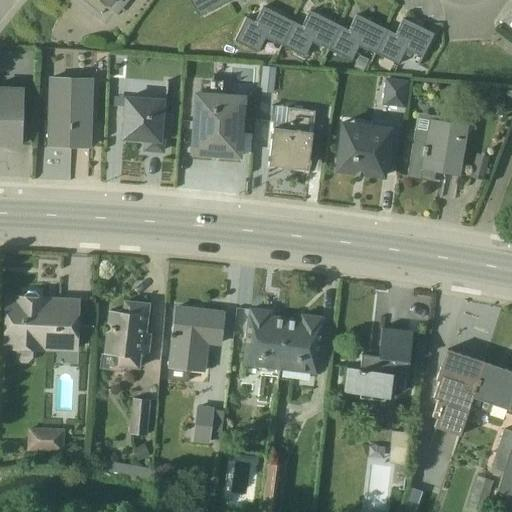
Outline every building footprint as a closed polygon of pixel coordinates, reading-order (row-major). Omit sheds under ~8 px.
[(101,0),(109,6),(110,4),(117,11),(126,0),(101,0)] [(188,0),(197,16),(226,0),(188,0)] [(253,20),(244,16),(232,39),(256,52),(263,37),(272,42),(273,41),(279,44),(291,20),(261,5),(253,20)] [(300,24),(291,20),(279,44),(303,56),(310,41),(319,46),(319,45),(326,48),(338,24),(307,9),(300,24)] [(338,24),(326,48),(349,59),(356,45),(365,50),(366,48),(373,52),(385,28),(354,13),(346,28),(338,24)] [(385,28),(373,52),(396,64),(403,49),(412,54),(413,52),(420,56),(432,32),(400,17),(393,32),(385,28)] [(85,71),(106,72),(107,55),(85,54),(85,71)] [(260,64),(258,90),(272,91),(274,65),(260,64)] [(45,146),(90,147),(91,77),(46,75),(45,146)] [(379,103),(401,105),(405,78),(382,76),(379,103)] [(190,152),(237,155),(238,151),(239,131),(242,93),(224,92),(224,81),(199,79),(198,90),(194,90),(190,152)] [(0,142),(19,144),(20,87),(0,86),(0,142)] [(492,108),(511,100),(506,90),(488,97),(492,108)] [(144,148),(160,150),(165,100),(163,100),(163,97),(125,94),(121,137),(144,138),(144,148)] [(313,109),(270,104),(268,122),(272,122),(269,145),(266,164),(306,168),(312,124),(313,109)] [(405,174),(437,181),(437,180),(432,179),(434,171),(456,174),(465,124),(448,121),(448,117),(415,112),(405,174)] [(388,125),(341,118),(334,169),(353,171),(353,169),(362,170),(362,173),(381,175),(388,125)] [(239,131),(238,151),(248,152),(250,132),(239,131)] [(468,175),(480,178),(486,156),(474,152),(468,175)] [(30,348),(76,351),(78,296),(37,294),(34,290),(27,290),(23,294),(3,293),(0,348),(15,348),(15,356),(18,361),(25,361),(29,357),(30,348)] [(116,354),(115,365),(138,367),(140,351),(147,352),(150,332),(145,331),(148,302),(121,299),(120,311),(106,309),(105,322),(108,325),(107,328),(104,331),(102,352),(116,354)] [(173,304),(165,377),(187,380),(188,368),(203,370),(206,343),(219,344),(223,310),(173,304)] [(240,364),(277,368),(283,316),(270,314),(270,309),(247,306),(240,364)] [(283,316),(277,368),(315,373),(322,315),(298,313),(298,318),(283,316)] [(341,390),(387,398),(391,371),(405,373),(411,330),(379,326),(377,354),(359,352),(358,366),(344,365),(341,390)] [(431,414),(460,424),(467,404),(482,361),(444,348),(433,378),(436,380),(431,396),(436,398),(431,414)] [(511,390),(511,371),(482,361),(467,404),(487,412),(491,402),(506,408),(511,390)] [(127,432),(145,434),(148,398),(130,396),(127,432)] [(190,441),(208,443),(209,430),(219,431),(222,409),(212,407),(212,405),(195,403),(190,441)] [(24,449),(61,451),(62,427),(25,426),(24,449)] [(487,471),(500,476),(511,443),(511,439),(511,429),(502,427),(487,471)] [(136,460),(148,454),(143,441),(130,447),(136,460)] [(511,443),(500,476),(495,492),(510,497),(511,491),(511,443)] [(393,468),(411,471),(414,450),(396,448),(393,468)] [(422,478),(432,480),(435,454),(425,452),(422,478)] [(260,511),(276,511),(282,463),(266,462),(260,511)] [(464,506),(480,511),(491,479),(475,474),(464,506)]
